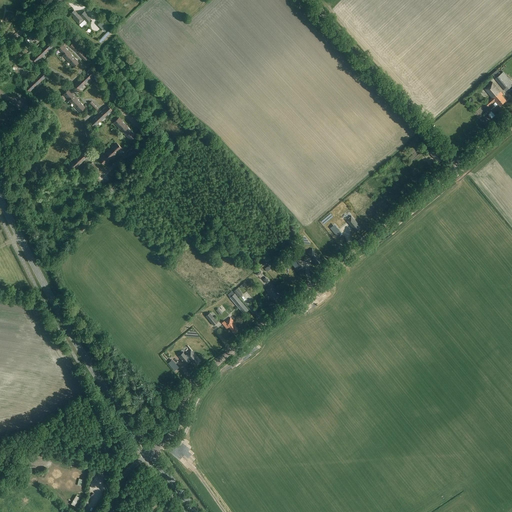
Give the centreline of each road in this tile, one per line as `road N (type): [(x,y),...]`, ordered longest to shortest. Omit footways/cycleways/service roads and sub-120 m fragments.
road 1 (unclassified): [(150,452),(176,430),(200,377),(511,116)]
road 2 (primary): [(150,452),(80,351),(0,199)]
road 3 (track): [(457,162),(306,0)]
road 4 (track): [(103,172),(138,148),(144,133),(91,55),(46,31)]
